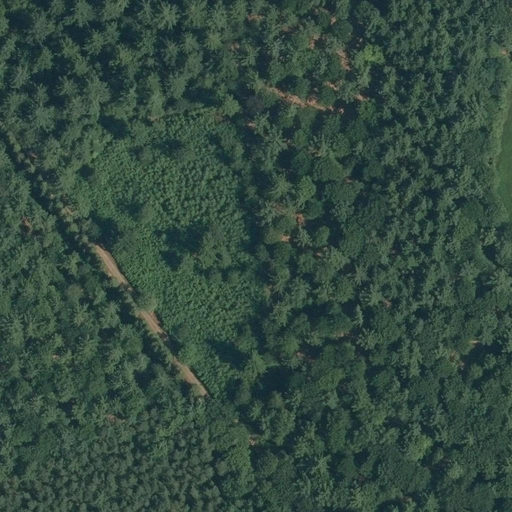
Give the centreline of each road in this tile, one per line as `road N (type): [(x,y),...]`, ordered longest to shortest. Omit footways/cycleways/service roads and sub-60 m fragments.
road 1 (track): [(289,511),(0,113)]
road 2 (track): [(0,460),(182,364)]
road 3 (track): [(359,511),(511,483)]
